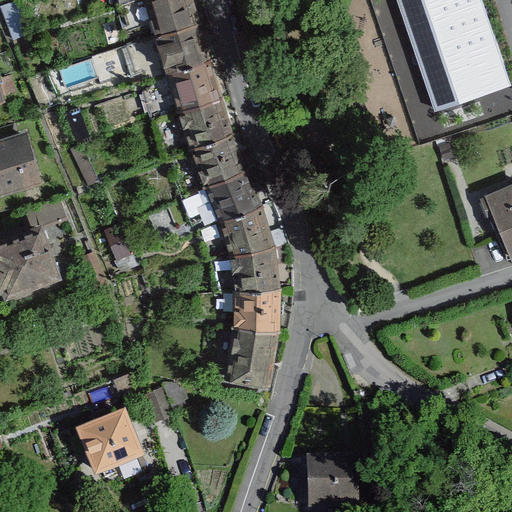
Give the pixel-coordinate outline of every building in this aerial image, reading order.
[(149,0),(158,30),(199,19),(194,0),(149,0)] [(396,0),(438,121),(488,104),(478,74),(500,67),(477,0),(396,0)] [(199,19),(158,30),(169,68),(210,56),(205,39),(199,19)] [(210,56),(169,68),(180,106),(221,93),(215,74),(210,56)] [(0,68),(0,97),(8,95),(0,68)] [(221,93),(180,106),(193,144),(233,129),(227,111),(221,93)] [(233,129),(193,144),(207,178),(246,163),(240,147),(233,129)] [(0,139),(0,193),(45,180),(30,130),(0,139)] [(246,163),(207,178),(222,217),(261,202),(253,182),(246,163)] [(511,185),(486,197),(511,257),(511,185)] [(261,202),(222,217),(231,251),(272,240),(267,220),(261,202)] [(106,226),(119,256),(134,250),(121,220),(106,226)] [(44,231),(0,248),(0,285),(8,306),(65,284),(44,231)] [(272,240),(231,251),(236,289),(280,284),(278,263),(272,240)] [(281,307),(280,284),(236,289),(239,319),(279,325),(281,307)] [(279,325),(239,319),(230,375),(270,381),(273,362),(279,325)] [(147,391),(157,419),(176,412),(166,384),(147,391)] [(126,415),(76,437),(98,486),(147,464),(126,415)] [(310,454),(312,506),(356,505),(354,452),(310,454)]
